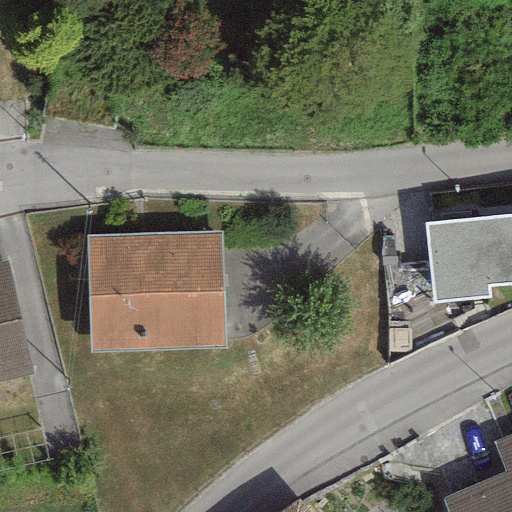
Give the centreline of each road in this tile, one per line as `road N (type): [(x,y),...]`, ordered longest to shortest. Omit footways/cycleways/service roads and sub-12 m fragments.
road 1 (unclassified): [(511,176),(0,193)]
road 2 (residential): [(230,511),(306,446),(511,345)]
